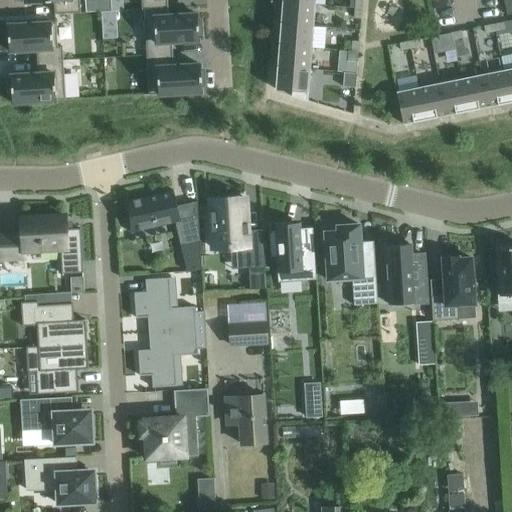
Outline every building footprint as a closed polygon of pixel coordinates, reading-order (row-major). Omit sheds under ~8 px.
[(79,0),(26,0),(26,3),(54,1),(54,14),(80,13),(79,0)] [(83,0),(84,11),(122,9),(121,0),(83,0)] [(141,0),(142,9),(144,9),(167,8),(166,0),(141,0)] [(511,0),(503,0),(505,5),(507,16),(511,14),(511,0)] [(313,26),(315,5),(282,2),(280,24),(313,26)] [(167,8),(144,9),(144,17),(168,16),(167,8)] [(144,17),(146,55),(172,54),(172,42),(199,40),(198,34),(201,34),(201,20),(198,20),(197,14),(168,16),(144,17)] [(36,50),(37,62),(63,60),(62,47),(57,47),(56,22),(7,25),(9,51),(36,50)] [(494,24),(495,31),(505,29),(504,22),(494,24)] [(312,48),(313,26),(280,24),(279,45),(312,48)] [(495,31),(494,24),(484,26),(485,33),(495,31)] [(453,39),(463,38),(461,31),(452,33),(453,39)] [(453,39),(452,33),(437,36),(440,51),(455,49),(453,39)] [(419,40),(409,41),(411,48),(420,46),(419,40)] [(411,48),(409,41),(399,43),(401,50),(411,48)] [(310,69),(312,48),(279,45),(277,67),(310,69)] [(172,54),(146,55),(149,95),(202,92),(201,86),(204,86),(204,70),(200,70),(200,64),(173,66),(172,54)] [(63,60),(37,62),(38,74),(10,75),(11,81),(8,81),(9,97),(12,97),(12,103),(65,100),(63,60)] [(307,101),(310,69),(277,67),(275,89),(292,90),(292,97),(307,101)] [(511,68),(503,70),(510,103),(511,102),(511,68)] [(503,70),(482,74),(488,107),(510,103),(503,70)] [(344,72),(343,86),(355,87),(356,73),(344,72)] [(482,74),(461,79),(467,111),(488,107),(482,74)] [(461,79),(440,83),(446,116),(467,111),(461,79)] [(440,83),(418,87),(425,120),(446,116),(440,83)] [(418,87),(397,92),(403,124),(425,120),(418,87)] [(128,200),(130,232),(179,221),(184,245),(200,241),(197,201),(195,202),(195,206),(177,210),(173,190),(128,200)] [(248,268),(265,267),(263,230),(248,230),(246,198),(210,200),(212,248),(247,246),(248,268)] [(22,235),(0,235),(0,259),(25,258),(25,250),(60,248),(61,274),(83,273),(80,228),(66,229),(65,216),(21,219),(22,235)] [(278,282),(316,279),(312,228),(300,229),(300,224),(276,225),(276,224),(274,224),(275,230),(269,231),(271,257),(276,257),(278,282)] [(354,305),(377,304),(374,254),(361,254),(359,225),(337,226),(337,231),(325,232),(328,280),(352,279),(354,305)] [(397,241),(381,241),(384,288),(388,288),(389,304),(427,302),(424,255),(411,256),(410,244),(398,244),(397,241)] [(511,242),(496,244),(499,295),(511,294),(511,242)] [(432,321),(458,319),(457,305),(475,304),(471,258),(459,259),(458,256),(442,257),(445,295),(431,296),(432,321)] [(82,278),(71,278),(72,292),(72,293),(83,293),(82,278)] [(148,317),(149,333),(205,329),(204,311),(195,312),(195,306),(171,308),(169,278),(145,279),(146,292),(134,292),(136,318),(148,317)] [(0,298),(16,297),(16,284),(0,284),(0,298)] [(27,347),(88,344),(86,320),(74,320),(74,303),(39,305),(39,301),(22,302),(23,325),(38,324),(39,346),(27,346),(27,347)] [(230,325),(231,345),(267,343),(265,323),(230,325)] [(152,375),(152,387),(176,386),(175,356),(198,354),(198,349),(206,348),(205,329),(149,333),(150,349),(138,350),(140,376),(152,375)] [(434,342),(418,343),(419,364),(435,363),(434,342)] [(88,344),(27,347),(28,371),(36,371),(37,394),(78,392),(77,369),(89,369),(88,344)] [(0,387),(0,400),(13,399),(12,387),(0,387)] [(209,416),(207,389),(174,391),(175,417),(144,419),(144,421),(140,422),(141,436),(145,436),(146,459),(161,458),(161,463),(176,462),(176,457),(198,455),(196,417),(209,416)] [(226,397),(227,424),(240,423),(241,444),(266,442),(263,395),(226,397)] [(92,427),(91,413),(72,414),(72,397),(20,400),(22,431),(23,431),(23,429),(53,428),(54,444),(72,443),(92,442),(91,427),(92,427)] [(320,403),(304,404),(305,418),(321,417),(320,403)] [(455,404),(441,405),(442,419),(456,418),(455,404)] [(24,460),(26,491),(27,491),(27,490),(57,488),(58,504),(95,502),(94,487),(95,487),(94,473),(77,474),(77,457),(24,460)] [(464,511),(463,493),(462,474),(447,475),(448,494),(449,511),(464,511)] [(213,477),(196,477),(197,508),(215,507),(213,477)] [(274,485),(262,485),(262,497),(274,497),(274,485)]
